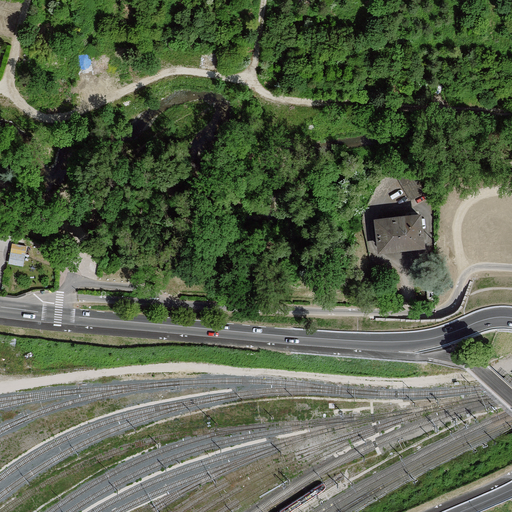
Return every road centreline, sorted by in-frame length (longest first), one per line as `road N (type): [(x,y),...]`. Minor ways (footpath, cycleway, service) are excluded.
road 1 (track): [(7,89),(51,118),(189,70),(292,100),(511,112)]
road 2 (tertiary): [(0,307),(372,341),(427,339),(485,316),(511,315)]
road 3 (track): [(0,386),(145,367),(400,381),(511,368)]
road 4 (residential): [(164,303),(432,314)]
road 5 (track): [(61,298),(63,247),(0,180)]
